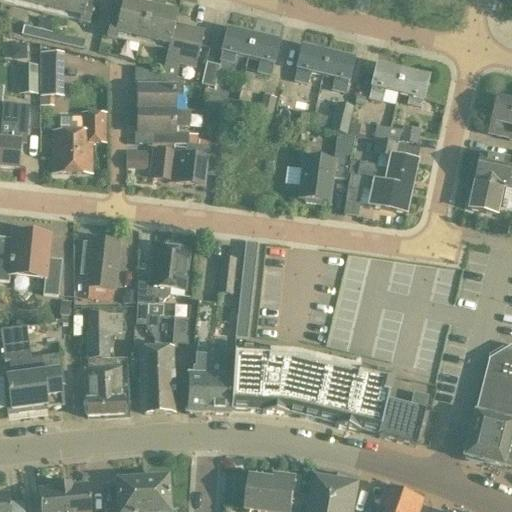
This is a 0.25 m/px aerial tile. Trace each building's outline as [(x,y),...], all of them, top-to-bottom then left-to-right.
[(0,0),(0,6),(12,10),(13,4),(37,9),(42,11),(40,16),(65,22),(67,17),(79,19),(77,25),(88,28),(93,6),(86,4),(86,0),(0,0)] [(140,48),(149,9),(122,3),(118,19),(111,17),(106,40),(140,48)] [(149,9),(140,48),(166,54),(173,26),(176,16),(149,9)] [(173,26),(166,54),(161,75),(176,79),(179,68),(194,71),(203,33),(173,26)] [(83,52),(85,43),(23,28),(21,37),(83,52)] [(239,34),(221,29),(215,54),(233,59),(239,34)] [(257,38),(239,34),(233,59),(252,63),(257,38)] [(37,48),(36,48),(36,49),(0,38),(0,51),(17,57),(18,97),(37,97),(36,73),(37,73),(37,48)] [(276,42),(257,38),(252,63),(270,67),(276,42)] [(294,47),(276,42),(270,67),(288,72),(294,47)] [(37,48),(37,73),(39,73),(40,99),(40,109),(53,108),(53,99),(63,99),(62,52),(36,47),(36,48),(37,48)] [(312,51),(294,47),(288,72),(306,76),(312,51)] [(356,58),(338,54),(332,79),(350,83),(356,58)] [(374,63),(356,58),(350,83),(368,87),(374,63)] [(212,89),(218,67),(203,63),(197,85),(212,89)] [(392,67),(374,63),(368,87),(387,92),(392,67)] [(411,71),(392,67),(387,92),(405,96),(411,71)] [(137,90),(136,114),(173,114),(173,113),(173,98),(181,98),(182,83),(151,76),(151,90),(137,90)] [(511,105),(496,102),(491,124),(489,136),(510,141),(510,143),(511,143),(511,105)] [(26,147),(27,128),(15,127),(17,114),(2,112),(0,128),(0,170),(16,172),(18,146),(26,147)] [(189,113),(173,113),(173,114),(136,114),(136,137),(150,137),(150,146),(196,147),(196,137),(173,137),(173,129),(186,129),(190,126),(189,113)] [(81,115),(81,134),(52,134),(52,177),(90,177),(90,146),(106,147),(106,116),(81,115)] [(300,117),(300,126),(323,125),(322,117),(300,117)] [(349,178),(349,179),(379,185),(410,191),(416,165),(394,160),(396,149),(374,144),(372,156),(379,157),(376,169),(359,165),(359,166),(350,164),(348,178),(349,178)] [(202,190),(203,178),(214,179),(217,151),(186,147),(185,160),(171,158),(171,156),(152,154),(149,182),(168,184),(168,186),(202,190)] [(124,152),(123,171),(143,171),(144,152),(124,152)] [(303,162),(299,203),(305,204),(305,207),(321,209),(322,206),(328,206),(331,182),(343,183),(345,160),(332,158),(331,165),(303,162)] [(474,185),(505,191),(504,192),(506,192),(510,173),(505,171),(506,163),(480,158),(474,185)] [(405,217),(410,191),(379,185),(349,179),(347,191),(343,217),(357,220),(362,195),(362,194),(376,196),(373,210),(405,217)] [(505,191),(474,185),(468,213),(495,218),(497,208),(501,209),(504,192),(505,191)] [(0,284),(8,286),(8,280),(43,283),(41,298),(57,300),(60,263),(47,262),(49,238),(11,234),(11,242),(0,240),(0,284)] [(78,278),(86,279),(85,290),(113,293),(118,245),(90,243),(90,245),(82,245),(78,278)] [(243,248),(242,256),(254,257),(255,249),(243,248)] [(189,254),(165,252),(151,250),(147,286),(137,285),(136,305),(152,307),(153,301),(163,302),(168,297),(169,292),(185,294),(189,254)] [(242,256),(241,264),(253,265),(254,257),(242,256)] [(231,298),(235,261),(221,259),(217,297),(231,298)] [(241,264),(241,272),(252,273),(253,265),(241,264)] [(241,272),(240,280),(252,281),(252,273),(241,272)] [(240,280),(239,288),(251,289),(252,281),(240,280)] [(239,288),(238,296),(250,297),(251,289),(239,288)] [(238,296),(237,304),(249,305),(250,297),(238,296)] [(237,304),(236,312),(248,313),(249,305),(237,304)] [(192,358),(191,378),(188,378),(186,416),(207,417),(212,339),(214,307),(195,306),(193,341),(197,342),(196,358),(192,358)] [(136,328),(146,329),(147,308),(137,307),(136,328)] [(146,318),(158,319),(162,320),(163,309),(147,308),(146,318)] [(236,312),(236,320),(247,321),(248,313),(236,312)] [(85,336),(86,373),(84,373),(86,421),(128,419),(126,383),(126,362),(108,362),(108,336),(121,336),(121,316),(88,316),(89,336),(85,336)] [(348,350),(351,320),(334,319),(331,348),(348,350)] [(236,320),(235,328),(247,329),(247,321),(236,320)] [(186,348),(188,322),(172,321),(170,347),(186,348)] [(235,328),(234,336),(246,337),(247,329),(235,328)] [(8,365),(10,380),(0,381),(0,411),(9,411),(9,414),(36,410),(36,413),(61,410),(58,389),(63,389),(61,373),(59,357),(29,361),(25,329),(0,332),(0,342),(3,366),(8,365)] [(234,336),(233,344),(245,345),(246,337),(234,336)] [(224,340),(212,339),(207,417),(228,418),(229,380),(222,380),(224,340)] [(488,362),(487,362),(462,459),(511,471),(511,348),(503,352),(502,350),(486,359),(488,362)] [(152,374),(152,352),(138,352),(139,413),(143,417),(153,417),(153,405),(155,405),(154,373),(152,374)] [(153,405),(153,417),(173,416),(172,352),(152,352),(152,374),(154,373),(155,405),(153,405)] [(229,418),(260,419),(260,421),(286,421),(287,366),(251,366),(251,358),(231,358),(229,418)] [(287,420),(316,426),(328,375),(291,366),(287,366),(286,421),(287,421),(287,420)] [(328,375),(316,426),(333,431),(333,432),(346,435),(358,383),(328,375)] [(359,437),(378,441),(392,382),(372,378),(370,385),(358,383),(346,435),(359,438),(359,437)] [(423,414),(426,400),(413,397),(409,411),(387,406),(378,441),(415,450),(423,414)] [(275,483),(250,480),(245,511),(291,511),(295,482),(276,480),(275,483)] [(148,482),(140,483),(141,511),(166,511),(165,481),(148,482)] [(315,481),(309,511),(353,511),(357,488),(315,481)] [(141,511),(140,483),(115,484),(117,511),(141,511)] [(70,489),(61,490),(63,511),(88,511),(86,488),(70,489)] [(63,511),(61,490),(36,493),(38,511),(63,511)] [(381,511),(420,511),(423,504),(388,492),(381,511)] [(0,496),(0,511),(24,511),(23,503),(7,505),(6,496),(0,496)]
